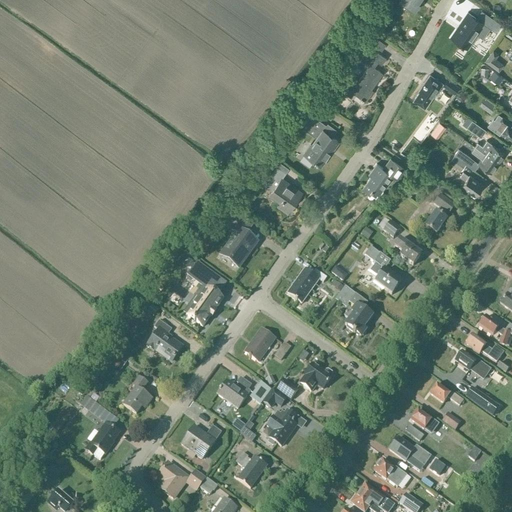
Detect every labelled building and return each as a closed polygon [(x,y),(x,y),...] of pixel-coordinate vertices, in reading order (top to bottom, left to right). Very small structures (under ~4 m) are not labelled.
[(398,0),(414,11),(419,3),(418,2),(419,0),(398,0)] [(468,13),(451,37),(466,48),(476,34),(482,38),(490,27),(467,12),(467,13),(468,13)] [(380,50),(384,45),(385,43),(375,36),(370,43),(380,50)] [(373,90),(371,89),(382,73),(374,67),(377,62),(381,64),(386,58),(369,46),(355,64),(364,70),(358,80),(352,76),(346,84),(348,86),(351,88),(350,91),(365,101),(373,90)] [(503,67),(496,61),(499,57),(494,53),(486,62),(499,72),(503,67)] [(413,100),(424,107),(432,95),(433,96),(442,83),(429,75),(418,91),(419,91),(413,100)] [(442,86),(454,94),(459,87),(447,79),(442,86)] [(496,107),(484,97),(478,105),(490,114),(496,107)] [(492,118),(487,126),(488,127),(490,128),(499,135),(500,133),(507,138),(509,136),(511,138),(511,124),(509,122),(501,116),(498,114),(494,119),(492,118)] [(309,142),(302,152),(320,165),(337,141),(332,137),(337,130),(327,123),(326,125),(316,118),(306,131),(315,137),(311,143),(309,142)] [(486,130),(471,119),(466,126),(480,137),(486,130)] [(439,123),(434,129),(438,132),(443,126),(439,123)] [(475,146),(498,164),(505,154),(486,140),(482,146),(477,142),(475,146)] [(491,173),(498,164),(475,146),(471,151),(480,158),(477,163),(491,173)] [(466,165),(471,158),(458,148),(453,155),(466,165)] [(461,170),(465,165),(453,155),(449,161),(461,170)] [(374,171),(362,188),(369,193),(371,190),(377,194),(390,176),(395,179),(400,174),(404,168),(391,159),(387,164),(384,169),(376,163),(372,169),(374,171)] [(282,178),(289,168),(279,161),(262,184),(272,191),(269,195),(280,202),(277,206),(287,212),(301,192),(282,178)] [(322,177),(332,165),(327,161),(317,173),(322,177)] [(470,193),(474,197),(483,185),(469,174),(468,175),(463,171),(459,176),(464,180),(460,186),(470,193)] [(404,188),(401,192),(409,196),(412,192),(404,188)] [(425,227),(435,235),(446,221),(442,218),(445,214),(448,216),(455,207),(440,196),(434,205),(439,209),(436,213),(436,212),(425,227)] [(223,213),(231,218),(234,213),(226,208),(223,213)] [(400,230),(394,225),(390,222),(382,232),(393,240),(400,230)] [(239,268),(257,244),(243,234),(226,258),(239,268)] [(413,267),(421,255),(400,240),(394,247),(402,254),(400,257),(413,267)] [(384,271),(390,263),(370,249),(364,257),(375,265),(369,273),(378,279),(375,284),(391,296),(401,283),(384,271)] [(210,289),(217,278),(197,264),(187,277),(193,282),(196,278),(210,289)] [(311,275),(304,270),(287,294),(301,305),(319,281),(323,284),(326,279),(315,271),(311,275)] [(354,309),(352,312),(348,310),(343,317),(349,321),(344,327),(360,338),(366,331),(363,329),(372,317),(363,311),(368,304),(345,288),(335,301),(346,309),(349,305),(354,309)] [(194,307),(187,317),(203,328),(210,317),(212,318),(215,313),(214,312),(222,301),(207,290),(200,300),(196,297),(190,304),(194,307)] [(511,292),(510,296),(507,294),(500,305),(511,313),(511,292)] [(152,306),(147,313),(153,317),(158,311),(152,306)] [(499,327),(492,321),(491,322),(485,318),(478,328),(491,338),(495,333),(501,338),(499,345),(509,349),(511,344),(507,343),(509,335),(506,334),(498,328),(499,327)] [(177,354),(182,348),(167,337),(171,331),(159,322),(154,328),(158,331),(146,348),(153,353),(154,352),(169,363),(176,354),(177,354)] [(258,363),(274,340),(261,330),(244,354),(258,363)] [(486,346),(475,338),(474,340),(471,338),(466,345),(473,350),(471,352),(478,357),(481,353),(496,364),(503,354),(494,347),(491,352),(485,347),(486,346)] [(274,357),(281,362),(290,349),(284,344),(274,357)] [(462,352),(454,363),(469,373),(470,370),(475,374),(484,380),(490,372),(476,362),(476,363),(462,352)] [(128,362),(118,355),(114,361),(120,366),(117,370),(121,372),(128,362)] [(500,363),(497,368),(505,374),(509,369),(500,363)] [(324,374),(312,365),(304,377),(306,379),(301,386),(311,393),(316,386),(323,390),(331,379),(330,378),(331,376),(331,374),(327,371),(326,372),(324,374)] [(496,377),(490,383),(496,388),(502,382),(496,377)] [(135,389),(123,406),(136,416),(144,405),(147,407),(152,400),(141,393),(147,384),(138,378),(132,386),(135,389)] [(235,389),(226,383),(217,396),(237,410),(250,393),(248,391),(251,386),(240,379),(236,384),(237,385),(235,389)] [(297,391),(283,381),(276,391),(290,401),(297,391)] [(259,408),(270,393),(260,385),(249,401),(259,408)] [(437,385),(429,395),(443,405),(447,399),(459,408),(463,402),(450,393),(450,394),(437,385)] [(486,414),(493,404),(472,390),(465,399),(486,414)] [(280,409),(286,401),(273,391),(263,404),(270,409),(274,404),(280,409)] [(90,409),(104,419),(108,414),(94,404),(90,409)] [(273,417),(265,427),(272,432),(268,438),(281,448),(296,427),(292,424),(297,418),(287,410),(284,414),(282,412),(280,415),(277,413),(274,417),(273,417)] [(418,411),(411,421),(423,431),(424,430),(428,433),(435,423),(418,411)] [(460,424),(447,414),(441,422),(454,432),(460,424)] [(236,422),(232,427),(240,433),(244,427),(236,422)] [(109,447),(119,434),(105,424),(91,444),(90,444),(84,451),(92,457),(93,456),(100,461),(104,455),(104,456),(110,448),(109,447)] [(206,436),(194,428),(181,446),(202,461),(221,434),(212,427),(206,436)] [(445,468),(423,452),(416,447),(414,450),(398,439),(389,451),(406,463),(411,456),(439,477),(445,468)] [(54,461),(60,466),(67,457),(61,452),(54,461)] [(237,480),(250,490),(267,467),(254,457),(250,462),(247,459),(248,458),(242,454),(235,464),(244,470),(237,480)] [(394,469),(382,461),(374,472),(387,482),(397,489),(406,477),(394,468),(394,469)] [(36,474),(46,483),(56,471),(46,462),(36,474)] [(167,485),(162,492),(174,501),(187,483),(197,491),(204,481),(194,473),(189,481),(179,473),(178,474),(166,466),(157,478),(167,485)] [(206,480),(199,490),(209,497),(212,492),(213,493),(217,488),(206,480)] [(384,499),(365,485),(358,495),(377,509),(384,499)] [(72,497),(68,501),(58,492),(48,504),(56,511),(71,511),(69,510),(73,505),(73,504),(76,500),(72,497)] [(358,495),(351,505),(361,511),(366,511),(368,510),(370,511),(380,511),(376,509),(377,509),(358,495)] [(408,511),(418,511),(422,507),(405,495),(399,505),(408,511)] [(224,500),(214,511),(233,511),(236,509),(224,500)]
